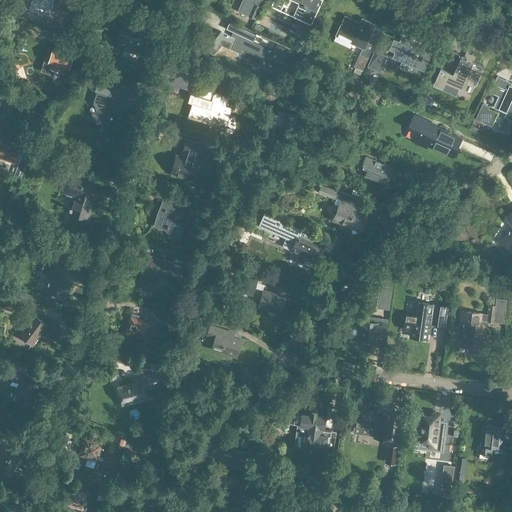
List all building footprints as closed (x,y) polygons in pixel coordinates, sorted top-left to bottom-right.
[(62,0),(40,0),(37,11),(45,13),(46,11),(50,12),(48,18),(62,23),(69,2),(63,0),(62,0)] [(242,0),(237,11),(255,19),(264,0),(242,0)] [(277,0),(283,3),(284,3),(284,0),(292,0),(299,3),(293,16),(306,22),(309,15),(314,17),(321,2),(317,0),(277,0)] [(117,14),(114,23),(122,26),(115,47),(138,54),(143,39),(132,35),(134,30),(135,30),(138,20),(117,14)] [(336,35),(365,48),(376,25),(363,18),(360,23),(346,16),(336,35)] [(221,31),(206,48),(213,55),(222,45),(241,54),(243,50),(261,58),(258,64),(257,67),(273,75),(275,71),(278,66),(283,68),(285,69),(293,52),(276,44),(273,50),(266,47),(266,48),(253,42),(253,41),(256,35),(229,22),(226,29),(233,32),(235,33),(234,37),(233,37),(221,31)] [(402,37),(399,42),(394,40),(389,50),(395,53),(393,58),(424,71),(431,55),(422,51),(425,46),(402,37)] [(296,41),(294,47),(305,52),(310,42),(303,38),(296,41)] [(332,47),(346,51),(348,43),(334,39),(332,47)] [(49,59),(49,62),(50,62),(51,62),(49,67),(56,69),(64,72),(66,66),(68,67),(72,57),(69,56),(71,50),(62,47),(57,45),(55,51),(52,50),(49,59)] [(375,50),(368,66),(381,72),(388,56),(375,50)] [(360,54),(354,67),(356,68),(363,71),(369,58),(368,58),(360,54)] [(434,82),(433,83),(434,84),(434,85),(443,90),(446,84),(459,89),(465,92),(468,84),(475,87),(483,70),(473,65),(473,64),(461,59),(454,74),(441,69),(435,83),(434,82)] [(12,66),(10,72),(16,74),(18,68),(12,66)] [(356,68),(352,75),(359,79),(363,71),(356,68)] [(0,94),(8,97),(12,86),(0,81),(0,94)] [(198,83),(194,95),(187,118),(211,125),(214,116),(228,121),(232,107),(227,105),(230,96),(215,91),(215,89),(198,83)] [(496,86),(493,93),(498,96),(494,105),(507,111),(506,113),(505,115),(511,117),(511,85),(507,83),(504,90),(496,86)] [(377,89),(374,94),(381,97),(383,92),(377,89)] [(96,144),(107,147),(113,126),(115,126),(119,115),(117,111),(116,111),(111,103),(113,97),(96,92),(93,103),(95,108),(98,106),(104,118),(96,144)] [(424,94),(419,103),(430,108),(435,99),(424,94)] [(483,103),(477,116),(484,119),(482,122),(492,126),(498,113),(488,108),(489,106),(483,103)] [(415,115),(409,127),(417,131),(413,141),(427,147),(428,145),(453,157),(462,138),(430,123),(431,122),(415,115)] [(192,179),(197,161),(196,161),(198,156),(201,157),(204,144),(186,139),(182,151),(183,152),(182,156),(176,155),(171,172),(172,173),(172,175),(180,178),(181,175),(192,179)] [(0,152),(2,153),(0,159),(10,162),(14,164),(18,153),(18,152),(13,151),(6,148),(0,146),(0,152)] [(385,184),(393,166),(392,167),(365,156),(361,166),(368,168),(365,175),(374,179),(375,178),(386,182),(385,184)] [(65,164),(62,173),(73,176),(68,194),(75,196),(70,213),(87,218),(88,216),(89,217),(92,207),(91,207),(91,208),(88,207),(90,202),(91,203),(97,183),(77,177),(80,169),(65,164)] [(318,192),(334,198),(337,190),(321,184),(318,192)] [(341,200),(333,220),(360,230),(367,212),(354,207),(355,206),(358,198),(337,190),(334,198),(341,200)] [(220,209),(198,201),(195,211),(207,215),(206,218),(216,221),(220,209)] [(172,233),(180,236),(189,209),(180,205),(179,207),(162,202),(155,224),(173,230),(172,233)] [(264,213),(258,226),(272,232),(273,229),(287,235),(282,246),(291,250),(297,236),(300,229),(264,213)] [(511,214),(508,218),(511,223),(511,231),(504,237),(508,243),(502,247),(507,254),(511,249),(511,214)] [(320,246),(297,236),(291,250),(298,254),(296,258),(297,261),(302,263),(304,262),(306,259),(313,262),(320,246)] [(231,245),(222,262),(227,265),(236,248),(231,245)] [(64,256),(47,251),(41,273),(50,276),(46,290),(65,296),(69,281),(68,280),(71,268),(61,265),(64,256)] [(172,263),(170,262),(143,254),(140,265),(145,266),(141,280),(144,281),(142,288),(143,290),(150,292),(152,291),(154,284),(155,284),(158,274),(166,276),(166,277),(179,281),(182,272),(170,268),(172,263)] [(212,268),(209,279),(216,281),(219,270),(212,268)] [(242,283),(239,291),(253,296),(255,288),(258,280),(244,275),(242,283)] [(380,279),(376,307),(379,308),(381,292),(391,293),(392,281),(380,279)] [(258,306),(280,313),(285,297),(263,290),(258,306)] [(8,293),(3,308),(15,312),(20,297),(8,293)] [(406,314),(403,328),(411,329),(410,336),(426,338),(427,331),(429,332),(430,322),(433,322),(432,323),(441,324),(444,305),(435,304),(418,302),(416,315),(406,314)] [(488,314),(487,321),(494,322),(495,305),(489,305),(488,314)] [(495,305),(494,322),(505,323),(506,306),(495,305)] [(481,326),(482,320),(482,313),(482,312),(469,311),(462,310),(460,328),(463,329),(462,338),(459,338),(458,346),(479,349),(481,335),(482,335),(482,333),(484,333),(485,333),(486,330),(486,328),(486,326),(485,326),(481,326)] [(130,316),(125,332),(144,338),(148,325),(154,327),(157,317),(158,315),(157,314),(147,311),(144,320),(139,318),(140,315),(132,312),(131,316),(130,316)] [(167,320),(166,322),(172,324),(177,325),(180,316),(169,312),(167,320)] [(19,335),(32,345),(38,336),(39,337),(48,325),(34,315),(19,335)] [(359,328),(357,340),(366,342),(367,338),(375,339),(376,337),(385,338),(387,319),(362,316),(360,328),(359,328)] [(206,317),(203,325),(210,327),(210,325),(211,326),(213,319),(206,317)] [(207,337),(214,339),(213,342),(221,344),(222,347),(221,351),(237,356),(242,340),(232,337),(234,333),(211,326),(210,325),(210,327),(207,337)] [(1,365),(0,366),(0,382),(2,384),(8,362),(2,360),(1,365)] [(122,406),(148,399),(146,390),(159,386),(155,371),(133,377),(134,381),(116,386),(122,406)] [(14,372),(11,380),(20,382),(14,401),(32,407),(39,383),(23,378),(24,374),(14,372)] [(356,411),(354,426),(360,427),(361,425),(368,426),(368,428),(375,429),(374,436),(374,437),(390,440),(391,433),(394,414),(378,412),(377,414),(356,411)] [(303,447),(333,451),(335,436),(331,435),(331,430),(324,429),(325,416),(316,415),(316,413),(310,412),(310,414),(301,413),(301,414),(291,413),(289,422),(297,423),(296,433),(305,434),(303,447)] [(416,413),(413,441),(414,441),(414,439),(429,441),(428,444),(428,443),(427,446),(428,446),(428,448),(427,448),(427,449),(443,451),(445,434),(437,433),(439,417),(424,415),(423,416),(417,416),(417,414),(416,413)] [(490,454),(491,446),(500,447),(503,428),(483,426),(481,444),(479,444),(478,452),(490,454)] [(116,434),(113,445),(137,452),(140,441),(116,434)] [(86,439),(81,454),(87,456),(88,456),(85,466),(94,468),(97,459),(101,460),(103,460),(102,464),(116,468),(121,453),(107,449),(110,442),(109,442),(102,440),(102,442),(102,443),(101,443),(86,439)] [(398,446),(390,445),(389,455),(396,456),(398,446)] [(510,446),(509,445),(503,445),(501,461),(509,462),(510,446)] [(0,459),(0,471),(11,475),(14,466),(15,466),(19,452),(4,448),(0,459)] [(233,450),(231,468),(247,470),(249,452),(233,450)] [(328,454),(324,480),(330,481),(333,454),(328,454)] [(442,473),(441,478),(443,478),(442,485),(443,485),(451,486),(453,466),(444,465),(443,473),(442,473)] [(281,468),(279,482),(293,484),(295,470),(281,468)] [(455,469),(453,482),(463,484),(465,471),(455,469)] [(252,478),(250,471),(243,473),(246,481),(252,478)] [(112,485),(113,481),(113,479),(102,477),(100,482),(112,485)] [(114,490),(112,490),(111,501),(124,502),(125,489),(121,489),(122,480),(115,479),(114,490)] [(139,481),(122,480),(121,489),(125,489),(138,490),(139,481)] [(98,494),(97,500),(107,503),(108,497),(109,497),(112,487),(101,484),(98,494)] [(443,485),(442,492),(450,494),(451,486),(443,485)] [(70,488),(66,503),(64,510),(65,510),(66,509),(73,511),(84,511),(87,505),(86,505),(88,501),(90,493),(87,493),(88,489),(81,487),(80,491),(70,488)] [(309,494),(298,494),(299,508),(309,508),(309,494)] [(462,503),(451,503),(451,508),(451,511),(462,511),(462,508),(462,503)]
